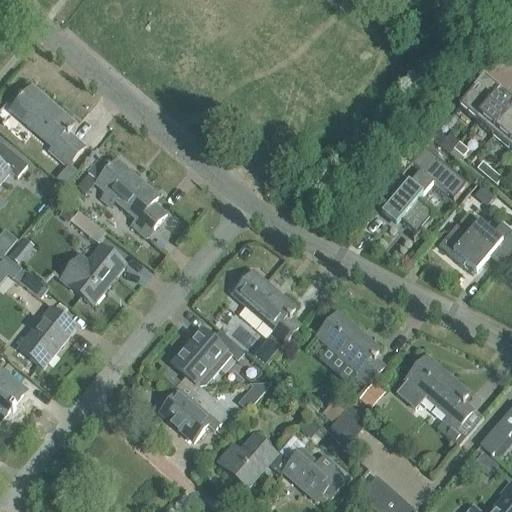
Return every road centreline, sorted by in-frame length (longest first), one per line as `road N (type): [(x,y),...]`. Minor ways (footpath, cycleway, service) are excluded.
road 1 (residential): [(3,511),(242,211)]
road 2 (residential): [(242,211),(0,7)]
road 3 (residential): [(511,348),(242,211)]
